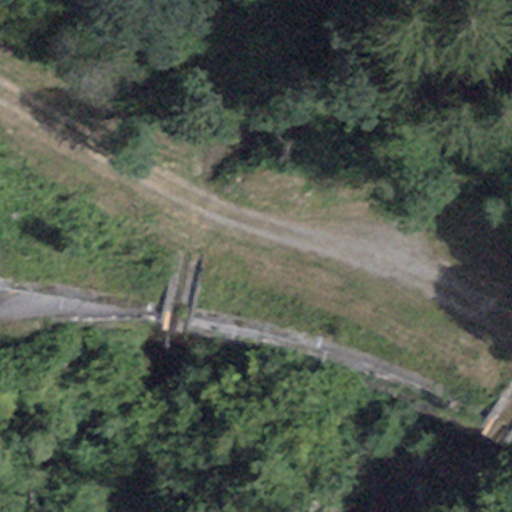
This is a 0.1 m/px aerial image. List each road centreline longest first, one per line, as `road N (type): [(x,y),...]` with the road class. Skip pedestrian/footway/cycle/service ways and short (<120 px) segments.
road 1 (track): [(0,92),(207,203),(293,231),(401,247),(511,309)]
road 2 (secondary): [(0,237),(188,265),(437,341),(511,385)]
